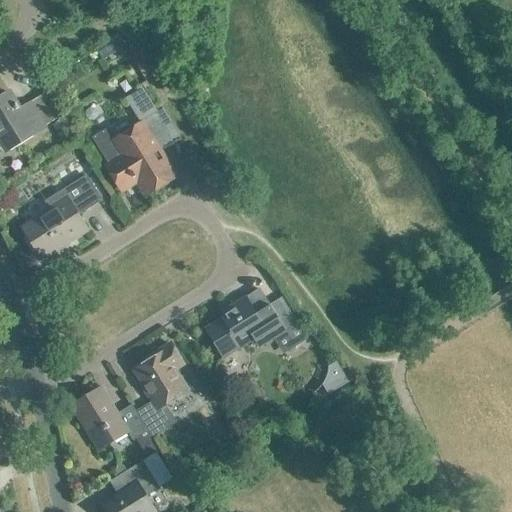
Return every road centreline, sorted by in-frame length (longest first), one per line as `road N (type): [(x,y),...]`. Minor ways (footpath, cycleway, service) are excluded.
road 1 (unclassified): [(44,388),(221,282),(236,260),(227,229),(203,207),(169,214),(19,308)]
road 2 (unclassified): [(61,511),(44,388)]
